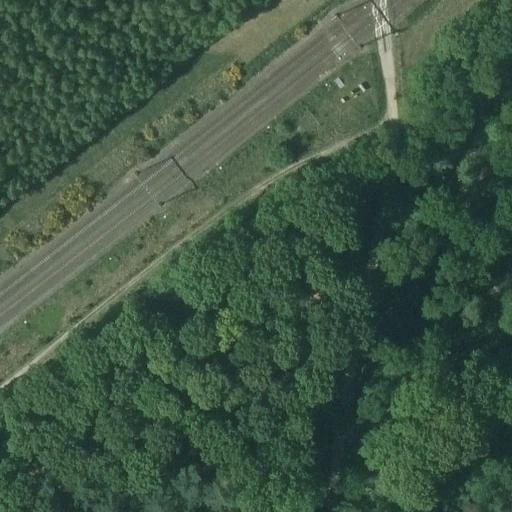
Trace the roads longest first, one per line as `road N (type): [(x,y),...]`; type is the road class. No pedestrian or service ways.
road 1 (track): [(0,393),(245,199),(392,123)]
road 2 (track): [(332,511),(354,349),(392,169),(392,123)]
road 3 (track): [(392,123),(472,113),(511,69)]
